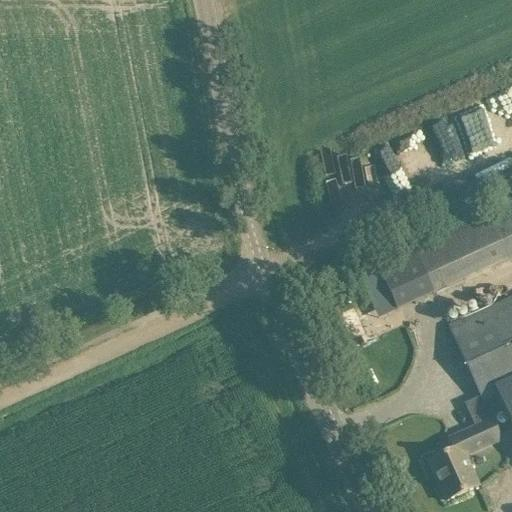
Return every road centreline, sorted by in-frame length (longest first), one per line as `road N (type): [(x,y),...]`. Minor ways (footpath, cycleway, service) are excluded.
road 1 (unclassified): [(369,511),(259,262),(205,0)]
road 2 (track): [(0,397),(267,278)]
road 3 (track): [(511,277),(425,316),(450,379),(338,436)]
